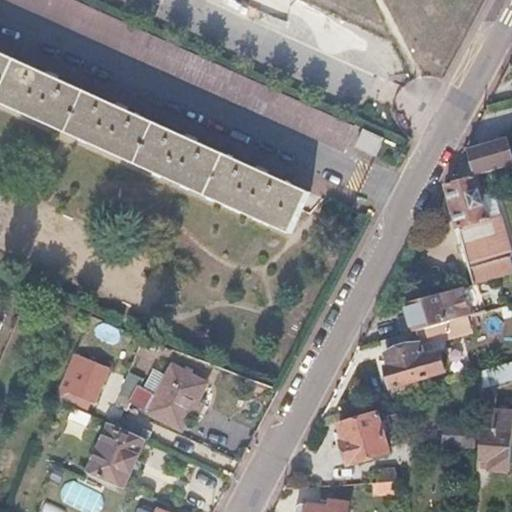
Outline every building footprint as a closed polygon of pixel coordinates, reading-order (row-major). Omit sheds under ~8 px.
[(77,0),(10,0),(344,152),(356,126),(149,32),(77,0)] [(0,52),(0,102),(293,236),(312,195),(0,52)] [(385,139),(365,130),(357,149),(376,158),(385,139)] [(511,152),(508,140),(470,151),(478,178),(511,167),(511,152)] [(478,178),(448,186),(475,286),(480,285),(511,275),(511,255),(501,218),(490,222),(485,198),(489,197),(487,188),(481,189),(478,178)] [(465,289),(409,304),(412,315),(400,318),(405,336),(469,318),(473,317),(465,289)] [(393,355),(389,356),(392,367),(389,368),(395,387),(447,371),(442,352),(425,357),(422,347),(473,331),(469,318),(405,336),(388,341),(393,355)] [(117,371),(75,354),(60,387),(102,405),(117,371)] [(511,382),(511,364),(485,373),(483,391),(511,382)] [(207,385),(173,366),(154,400),(136,390),(130,403),(147,413),(182,432),(207,385)] [(72,406),(68,418),(89,426),(93,414),(72,406)] [(496,434),(488,433),(484,462),(494,463),(493,470),(511,472),(511,463),(511,413),(499,412),(496,434)] [(380,414),(342,426),(346,441),(342,442),(349,466),(391,453),(380,414)] [(202,436),(228,447),(232,436),(207,425),(202,436)] [(480,429),(448,426),(445,447),(478,449),(480,429)] [(144,443),(108,427),(91,471),(124,485),(144,443)] [(397,470),(378,473),(380,483),(400,482),(397,470)] [(302,506),(297,509),(296,511),(349,511),(351,502),(330,500),(329,507),(312,505),(311,507),(302,506)]
